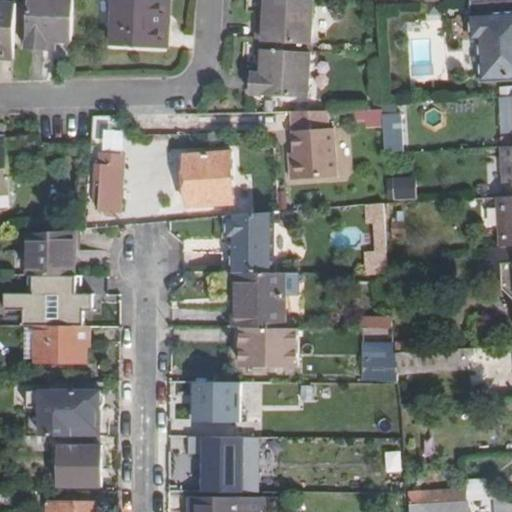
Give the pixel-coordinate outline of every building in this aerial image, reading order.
[(73,49),(75,0),(31,0),(28,54),(47,55),(47,48),(73,49)] [(102,0),(102,16),(113,17),(113,0),(102,0)] [(163,15),(172,16),(172,1),(156,0),(117,0),(115,46),(161,49),(163,15)] [(317,54),(320,1),(291,0),(271,0),(270,23),(263,23),(261,42),(287,43),(287,53),(317,54)] [(455,0),(448,0),(443,0),(443,14),(456,13),(455,0)] [(482,76),(511,75),(511,0),(469,0),(473,42),(480,41),(482,76)] [(0,55),(15,56),(18,8),(0,6),(0,55)] [(163,15),(161,49),(170,49),(172,16),(163,15)] [(315,97),(317,54),(287,53),(287,43),(261,42),(261,51),(266,52),(265,74),(258,74),(257,94),(315,97)] [(385,107),(385,109),(385,118),(395,118),(395,107),(385,107)] [(329,112),(294,113),(297,151),(299,178),(340,175),(335,126),(330,127),(329,112)] [(0,189),(12,189),(8,132),(0,132),(0,189)] [(511,145),(503,146),(504,161),(506,196),(511,195),(511,145)] [(93,215),(92,229),(122,227),(127,156),(104,154),(103,164),(95,164),(94,182),(102,182),(99,215),(93,215)] [(189,207),(234,204),(232,155),(186,156),(189,207)] [(397,196),(418,195),(416,175),(395,176),(397,196)] [(511,195),(506,196),(498,196),(501,246),(509,246),(511,245),(511,195)] [(394,272),(393,250),(390,201),(372,202),(372,222),(379,222),(381,252),(373,252),(374,272),(394,272)] [(241,272),(281,272),(281,211),(231,216),(231,239),(236,239),(236,272),(241,272)] [(79,230),(34,234),(31,276),(37,276),(62,276),(76,276),(79,230)] [(244,326),(289,326),(289,294),(289,272),(281,272),(241,272),(240,326),(244,326)] [(289,272),(289,294),(304,293),(304,272),(289,272)] [(40,325),(87,325),(87,309),(96,309),(96,293),(81,293),(80,277),(76,276),(62,276),(37,276),(35,293),(8,292),(9,309),(29,309),(29,325),(40,325)] [(92,344),(92,325),(87,325),(40,325),(40,360),(88,361),(88,344),(92,344)] [(289,326),(244,326),(244,347),(244,364),(299,364),(299,325),(289,326)] [(399,350),(397,325),(364,325),(367,378),(400,377),(399,350)] [(473,347),(423,349),(424,367),(475,366),(473,347)] [(260,428),(261,383),(174,381),(173,407),(174,407),(173,426),(260,428)] [(46,408),(46,435),(59,435),(76,436),(77,425),(100,426),(100,410),(104,406),(104,392),(46,391),(46,408)] [(77,425),(76,436),(104,436),(104,406),(100,410),(100,426),(77,425)] [(30,451),(58,452),(59,435),(46,435),(30,435),(30,451)] [(105,446),(105,451),(121,450),(121,436),(104,436),(76,436),(59,435),(58,452),(73,452),(73,445),(105,446)] [(263,492),(262,437),(191,438),(191,452),(206,452),(206,493),(263,492)] [(73,445),(73,452),(72,485),(104,485),(105,451),(105,446),(73,445)] [(0,470),(0,489),(17,490),(18,471),(0,470)] [(470,487),(430,489),(431,501),(471,499),(470,487)] [(414,502),(431,501),(430,489),(414,490),(414,502)] [(511,511),(511,496),(497,497),(498,511),(511,511)] [(201,511),(202,497),(194,497),(194,511),(201,511)] [(202,497),(201,511),(240,511),(241,497),(202,497)] [(414,502),(412,502),(412,511),(471,511),(471,499),(431,501),(414,502)] [(50,511),(101,511),(101,504),(50,503),(50,511)]
